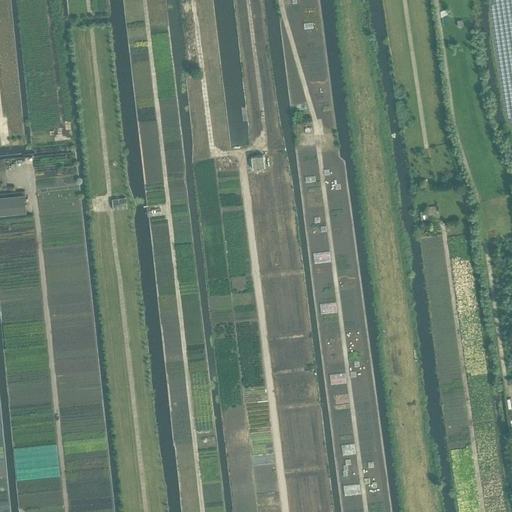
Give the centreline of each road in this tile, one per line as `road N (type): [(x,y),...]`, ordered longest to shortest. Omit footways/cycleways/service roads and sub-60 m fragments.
road 1 (track): [(370,511),(322,136),(279,0)]
road 2 (track): [(200,511),(145,1)]
road 3 (track): [(147,511),(91,26)]
road 4 (track): [(66,511),(33,199)]
road 5 (track): [(485,511),(442,222)]
road 6 (track): [(431,169),(403,0)]
